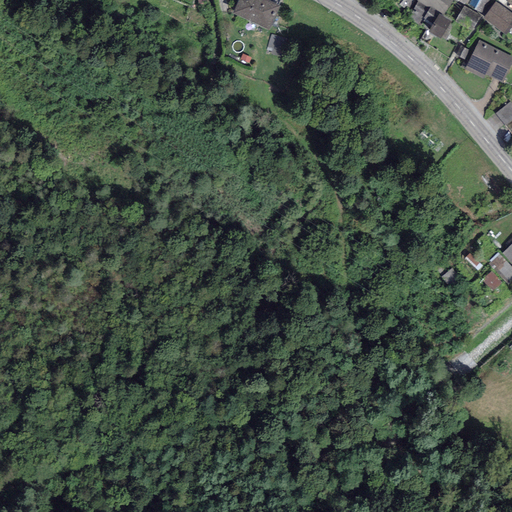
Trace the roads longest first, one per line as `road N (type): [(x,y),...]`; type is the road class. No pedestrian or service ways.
road 1 (track): [(447,337),(363,396),(0,485)]
road 2 (track): [(265,102),(332,171),(346,284),(381,382)]
road 3 (secondary): [(511,172),(425,71),(329,0)]
